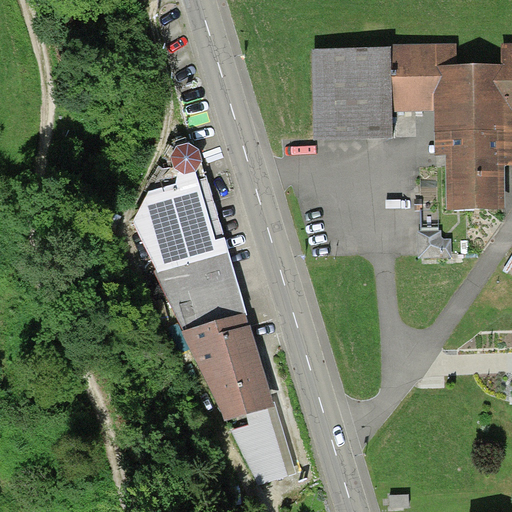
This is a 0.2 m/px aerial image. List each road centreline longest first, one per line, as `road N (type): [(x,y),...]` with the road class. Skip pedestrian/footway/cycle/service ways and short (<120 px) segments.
road 1 (tertiary): [(199,0),(354,511)]
road 2 (track): [(27,0),(67,311),(148,511)]
